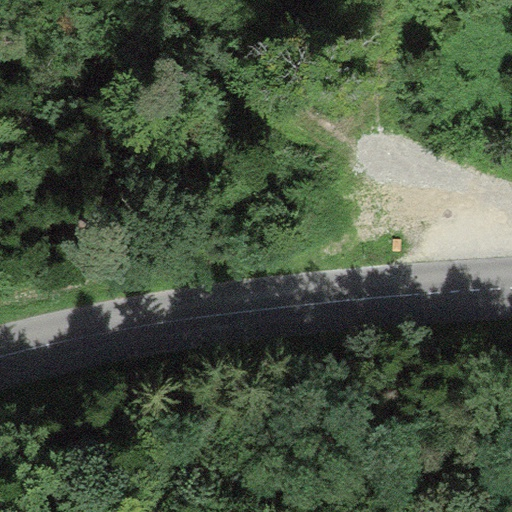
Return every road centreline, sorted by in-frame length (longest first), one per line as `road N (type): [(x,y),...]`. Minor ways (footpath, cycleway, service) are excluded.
road 1 (track): [(190,511),(224,468),(466,289),(364,167),(226,69),(183,0)]
road 2 (unclassified): [(511,287),(236,311),(0,357)]
